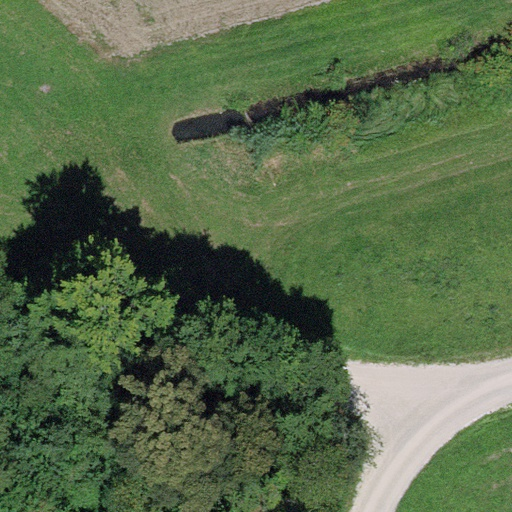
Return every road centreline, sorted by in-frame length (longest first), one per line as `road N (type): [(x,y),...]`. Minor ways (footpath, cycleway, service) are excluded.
road 1 (track): [(511,368),(401,391),(0,349)]
road 2 (track): [(367,511),(401,391)]
